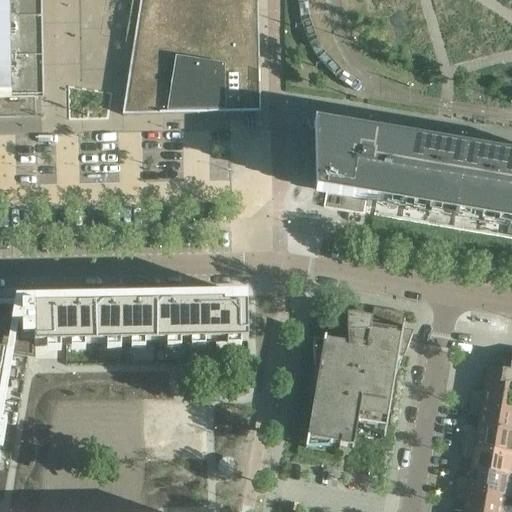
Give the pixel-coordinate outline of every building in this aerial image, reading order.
[(0,0),(0,19),(16,19),(15,0),(0,0)] [(34,99),(32,0),(15,0),(16,19),(17,59),(18,99),(0,99),(0,117),(35,117),(34,99)] [(147,0),(129,118),(265,117),(262,0),(147,0)] [(0,59),(17,59),(16,19),(0,19),(0,59)] [(0,99),(18,99),(17,59),(0,59),(0,99)] [(511,165),(366,141),(336,136),(326,191),(511,222),(511,165)] [(0,395),(7,354),(35,359),(35,346),(247,342),(246,296),(229,296),(229,302),(21,306),(0,306),(0,395)] [(395,378),(402,359),(403,359),(413,334),(413,333),(403,332),(403,327),(402,327),(404,313),(373,308),(371,319),(347,316),(348,347),(313,341),(314,368),(315,368),(316,389),(307,440),(308,440),(307,448),(329,447),(329,443),(340,445),(339,446),(353,448),(357,423),(364,425),(363,429),(384,436),(384,435),(385,435),(395,378)] [(511,362),(507,361),(508,354),(498,353),(495,365),(504,367),(504,371),(509,371),(511,362)] [(508,384),(510,373),(509,371),(504,371),(488,368),(485,380),(508,384)] [(506,396),(508,384),(485,380),(483,392),(506,396)] [(504,409),(504,408),(506,396),(483,392),(472,390),(469,403),(504,409)] [(511,432),(511,409),(504,408),(504,409),(469,403),(467,416),(479,418),(478,427),(511,432)] [(511,454),(511,432),(478,427),(476,436),(464,434),(462,446),(511,454)] [(509,476),(511,455),(511,454),(462,446),(460,458),(472,460),(470,469),(509,476)] [(233,462),(221,462),(221,474),(234,473),(233,462)] [(505,497),(509,476),(470,469),(469,478),(457,476),(455,489),(505,497)] [(463,511),(502,511),(505,497),(455,489),(453,501),(465,503),(463,511)]
